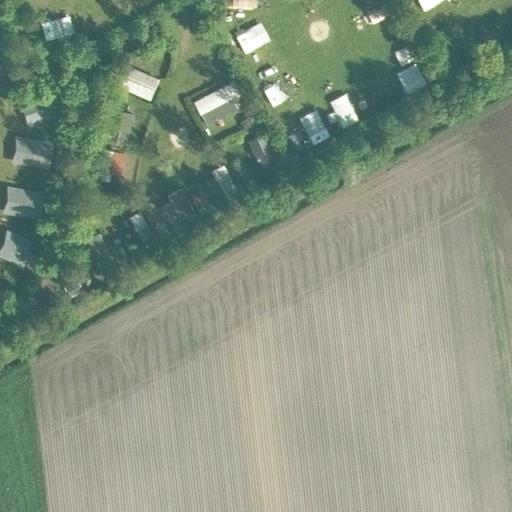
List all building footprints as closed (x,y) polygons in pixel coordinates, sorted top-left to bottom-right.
[(114,85),(147,99),(156,78),(123,63),(114,85)] [(191,97),(201,124),(236,110),(231,96),(237,94),(232,81),(191,97)] [(50,92),(18,103),(22,112),(53,100),(50,92)] [(25,126),(59,114),(55,102),(21,114),(25,126)] [(98,141),(125,145),(130,112),(104,107),(98,141)] [(260,132),(244,141),(267,186),(284,178),(260,132)] [(12,137),(10,164),(47,167),(49,139),(12,137)] [(94,175),(119,178),(122,151),(97,148),(94,175)] [(214,203),(235,192),(222,166),(201,176),(214,203)] [(3,186),(1,214),(38,218),(40,189),(3,186)] [(180,189),(156,202),(176,237),(200,224),(180,189)] [(0,258),(30,268),(38,242),(2,231),(0,237),(0,258)] [(90,255),(97,271),(112,264),(97,232),(69,245),(76,261),(90,255)] [(119,264),(132,258),(124,240),(110,246),(119,264)]
